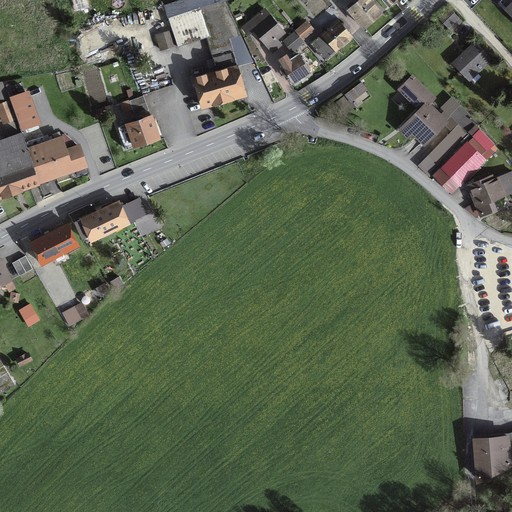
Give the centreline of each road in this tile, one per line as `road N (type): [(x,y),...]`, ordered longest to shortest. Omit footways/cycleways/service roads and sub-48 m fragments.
road 1 (primary): [(0,238),(289,110)]
road 2 (residential): [(511,243),(467,224),(400,162),(289,110)]
road 3 (primary): [(289,110),(337,81),(433,0)]
